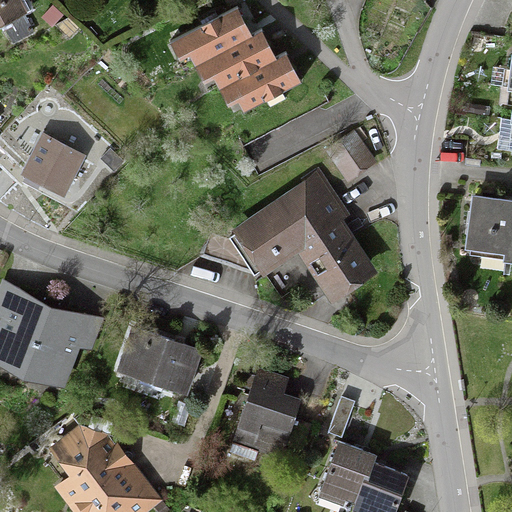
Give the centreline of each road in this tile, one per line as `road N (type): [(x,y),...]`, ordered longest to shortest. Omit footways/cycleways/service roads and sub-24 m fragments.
road 1 (residential): [(438,396),(350,349),(95,264),(0,212)]
road 2 (residential): [(459,0),(417,141),(438,396)]
